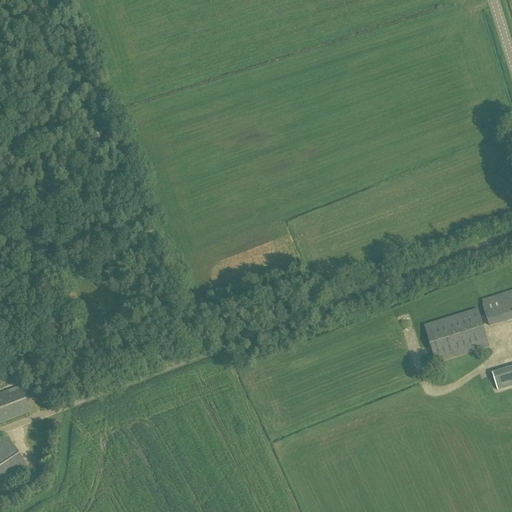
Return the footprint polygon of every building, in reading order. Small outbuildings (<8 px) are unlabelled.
[(511,291),(481,301),(486,317),(511,309),(511,291)] [(437,365),(489,348),(477,310),(425,326),(437,365)] [(511,386),(511,368),(493,374),(498,391),(511,386)] [(0,425),(29,414),(20,390),(0,397),(0,425)] [(0,493),(29,474),(7,440),(0,444),(0,493)]
